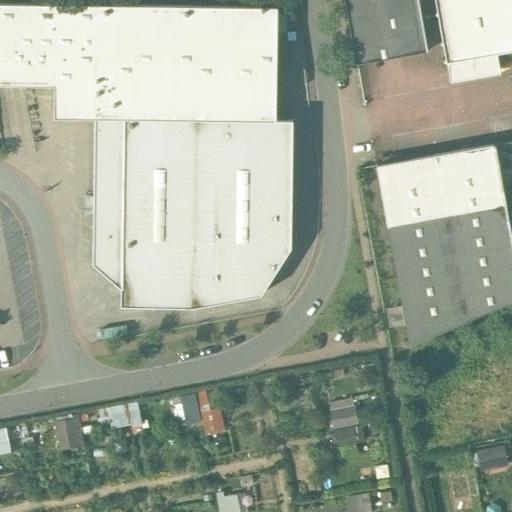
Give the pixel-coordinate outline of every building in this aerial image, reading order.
[(276,6),(0,2),(0,83),(54,83),(53,117),(94,118),(275,120),(275,119),(276,6)] [(511,164),(511,113),(499,20),(412,32),(432,176),(511,164)] [(275,120),(94,118),(92,263),(120,288),(120,305),(191,306),(260,294),(290,247),(292,119),(275,119),(275,120)] [(511,341),(511,195),(438,207),(460,350),(511,341)] [(204,420),(202,409),(212,407),(209,389),(185,393),(191,423),(204,420)] [(183,395),(174,398),(180,422),(189,419),(183,395)] [(333,399),(340,444),(363,441),(357,396),(333,399)] [(134,433),(148,429),(141,399),(105,408),(110,427),(131,422),(134,433)] [(225,408),(205,409),(206,433),(227,431),(225,408)] [(88,443),(83,415),(59,419),(64,447),(88,443)] [(16,442),(26,441),(25,425),(0,427),(0,453),(17,452),(16,442)] [(481,449),(486,469),(511,462),(511,447),(510,442),(481,449)] [(220,493),(222,511),(243,511),(241,491),(220,493)] [(348,494),(349,511),(375,511),(374,492),(348,494)]
